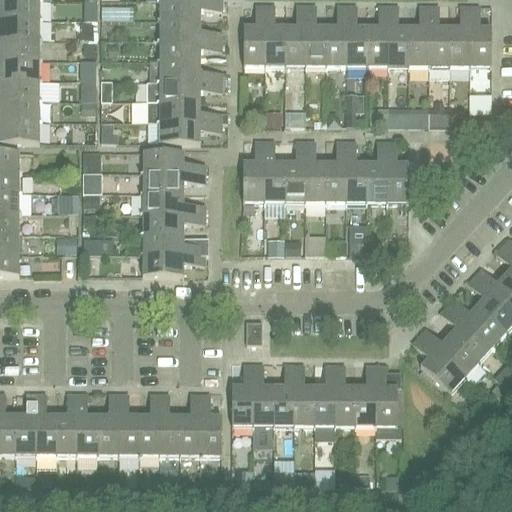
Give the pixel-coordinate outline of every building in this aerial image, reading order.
[(41,5),(0,4),(0,14),(1,15),(1,25),(41,25),(41,5)] [(222,4),(160,4),(160,25),(199,25),(200,15),(222,15),(222,4)] [(264,72),(265,10),(255,10),(255,31),(243,31),(243,72),(264,72)] [(274,10),(265,10),(264,72),(285,72),(285,32),(274,32),(274,10)] [(296,32),(285,32),(285,72),(305,73),(305,10),(296,10),(296,32)] [(315,10),(305,10),(305,73),(326,73),(326,33),(315,33),(315,10)] [(336,33),(326,33),(326,73),(346,73),(346,11),(336,10),(336,33)] [(356,11),(346,11),(346,73),(367,73),(367,33),(356,33),(356,11)] [(378,33),(367,33),(367,73),(388,73),(388,11),(378,11),(378,33)] [(398,11),(388,11),(388,73),(408,73),(408,33),(397,33),(398,11)] [(419,33),(408,33),(408,73),(428,73),(429,11),(419,11),(419,33)] [(449,73),(449,33),(438,33),(438,11),(429,11),(428,73),(428,83),(449,83),(449,73)] [(460,33),(449,33),(449,73),(469,73),(469,11),(460,11),(460,33)] [(479,11),(469,11),(469,73),(491,73),(491,32),(479,32),(479,11)] [(102,13),(102,26),(125,26),(125,13),(102,13)] [(0,45),(41,45),(41,25),(1,25),(1,36),(0,35),(0,45)] [(160,25),(160,45),(222,45),(222,36),(199,36),(199,25),(160,25)] [(93,29),(79,29),(79,45),(93,45),(93,29)] [(1,66),(41,65),(41,45),(0,45),(0,55),(1,55),(1,66)] [(222,56),(222,45),(160,45),(160,66),(199,66),(199,56),(222,56)] [(0,85),(41,86),(41,65),(1,66),(1,77),(0,76),(0,85)] [(87,66),(86,114),(102,114),(103,66),(87,66)] [(199,66),(160,66),(152,66),(152,88),(160,89),(160,86),(228,86),(228,77),(199,77),(199,66)] [(1,106),(41,106),(41,86),(0,85),(0,96),(1,96),(1,106)] [(160,89),(152,88),(147,88),(147,107),(199,107),(199,96),(228,96),(228,86),(160,86),(160,89)] [(41,106),(1,106),(1,118),(0,117),(0,126),(41,126),(41,106)] [(199,107),(147,107),(146,127),(222,127),(228,127),(228,118),(199,118),(199,107)] [(379,133),(387,133),(387,114),(370,113),(370,133),(379,133)] [(289,129),(287,116),(270,118),(272,132),(289,129)] [(393,118),(393,133),(456,133),(456,118),(393,118)] [(357,133),(357,119),(347,119),(347,133),(357,133)] [(41,126),(0,126),(0,148),(41,148),(41,126)] [(222,137),(222,127),(146,127),(146,128),(160,128),(159,149),(201,149),(201,137),(222,137)] [(113,130),(102,130),(102,149),(120,149),(120,135),(113,135),(113,130)] [(243,208),(265,208),(265,146),(255,146),(255,167),(243,167),(243,208)] [(265,146),(265,208),(285,208),(285,168),(274,168),(274,146),(265,146)] [(285,208),(305,208),(305,146),(296,146),(296,168),(285,168),(285,208)] [(305,146),(305,208),(326,208),(326,168),(315,168),(315,146),(305,146)] [(326,208),(346,208),(346,146),(336,146),(336,168),(326,168),(326,208)] [(346,146),(346,208),(366,208),(367,168),(356,168),(356,146),(346,146)] [(366,208),(387,208),(387,146),(377,146),(377,168),(367,168),(366,208)] [(387,146),(387,208),(408,208),(408,167),(397,167),(397,146),(387,146)] [(20,156),(0,156),(0,178),(20,178),(20,156)] [(143,157),(144,178),(206,178),(206,169),(185,169),(185,157),(143,157)] [(83,178),(101,178),(101,168),(83,168),(83,178)] [(0,198),(20,198),(20,178),(0,178),(0,198)] [(206,178),(144,178),(144,198),(184,199),(184,188),(206,188),(206,178)] [(0,218),(21,219),(31,219),(31,198),(20,198),(0,198),(0,218)] [(144,198),(144,219),(206,219),(206,209),(184,209),(184,199),(144,198)] [(67,202),(67,220),(78,220),(78,202),(67,202)] [(21,225),(21,219),(0,218),(0,239),(20,239),(21,225)] [(206,219),(144,219),(144,225),(143,239),(183,240),(183,228),(206,228),(206,219)] [(350,238),(350,261),(366,261),(366,238),(350,238)] [(23,239),(20,239),(0,239),(0,259),(20,260),(20,259),(23,259),(23,239)] [(143,239),(143,260),(205,260),(207,260),(207,242),(183,242),(183,240),(143,239)] [(85,244),(86,281),(111,281),(110,243),(85,244)] [(511,246),(509,243),(502,250),(511,259),(511,246)] [(79,259),(80,246),(63,246),(63,259),(79,259)] [(511,272),(505,281),(511,287),(511,259),(502,250),(496,258),(511,272)] [(0,280),(20,281),(20,260),(0,259),(0,280)] [(127,261),(129,274),(141,273),(139,259),(127,261)] [(143,260),(143,281),(184,281),(184,269),(205,269),(205,260),(143,260)] [(481,274),(474,281),(511,315),(511,287),(505,281),(497,289),(481,274)] [(477,311),(506,338),(511,331),(511,315),(474,281),(468,288),(484,303),(477,311)] [(453,304),(447,311),(492,353),(506,338),(477,311),(469,319),(453,304)] [(449,341),(479,368),(492,353),(447,311),(440,318),(456,333),(449,341)] [(247,350),(263,350),(263,328),(247,328),(247,350)] [(426,334),(419,341),(465,383),(479,368),(449,341),(442,349),(426,334)] [(420,371),(450,399),(465,383),(419,341),(412,348),(428,362),(420,371)] [(232,432),(253,432),(253,370),(244,370),(244,391),(232,391),(232,432)] [(253,432),(274,432),(274,392),(263,392),(263,370),(253,370),(253,432)] [(274,432),(294,432),(294,370),(285,370),(284,392),(274,392),(274,432)] [(294,432),(314,432),(315,392),(304,392),(304,370),(294,370),(294,432)] [(314,432),(335,432),(335,370),(325,370),(325,392),(315,392),(314,432)] [(335,432),(355,432),(355,392),(345,392),(345,370),(335,370),(335,432)] [(355,432),(376,432),(376,370),(366,370),(366,392),(355,392),(355,432)] [(376,432),(375,444),(401,444),(401,432),(397,432),(397,391),(385,391),(386,370),(376,370),(376,432)] [(4,398),(0,398),(0,460),(15,461),(15,421),(4,421),(4,398)] [(26,421),(15,421),(15,461),(35,461),(36,399),(26,398),(26,421)] [(45,399),(36,399),(35,461),(56,461),(56,421),(45,421),(45,399)] [(67,421),(56,421),(56,461),(76,461),(76,399),(67,399),(67,421)] [(86,399),(76,399),(76,461),(97,461),(97,421),(86,421),(86,399)] [(108,421),(97,421),(97,461),(118,461),(118,399),(108,399),(108,421)] [(128,399),(118,399),(118,461),(138,461),(138,421),(128,421),(128,399)] [(149,421),(138,421),(138,461),(159,461),(159,399),(149,399),(149,421)] [(168,421),(168,399),(159,399),(159,461),(179,461),(179,421),(168,421)] [(190,421),(179,421),(179,461),(199,461),(199,399),(190,399),(190,421)] [(209,399),(199,399),(199,461),(221,461),(221,420),(209,420),(209,399)] [(279,494),(300,493),(299,476),(278,477),(279,494)] [(335,478),(317,477),(317,489),(334,490),(335,478)]
